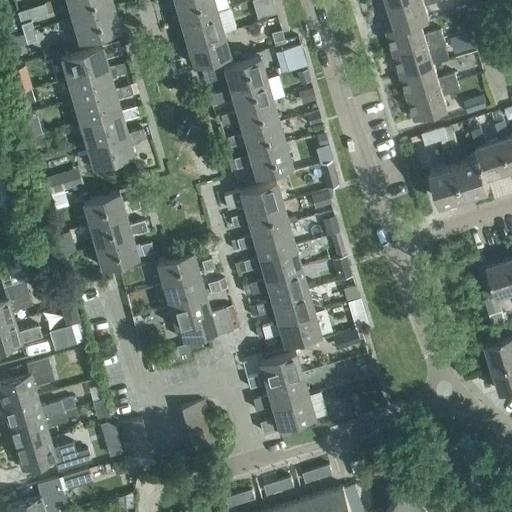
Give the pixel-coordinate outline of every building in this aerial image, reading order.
[(65,0),(71,19),(113,7),(110,0),(65,0)] [(172,0),(179,21),(217,10),(224,8),(222,0),(172,0)] [(273,4),(271,0),(252,0),(251,0),(256,19),(276,13),(273,4)] [(419,21),(420,22),(429,20),(424,6),(441,0),(411,0),(388,7),(395,28),(419,21)] [(18,19),(33,14),(30,6),(15,11),(18,19)] [(113,7),(71,19),(78,42),(119,30),(113,7)] [(185,43),(223,32),(217,10),(179,21),(185,43)] [(22,34),(32,31),(29,21),(19,24),(22,34)] [(424,34),(420,22),(419,21),(395,28),(386,30),(393,53),(443,38),(440,29),(424,34)] [(273,42),(283,39),(280,30),(270,32),(273,42)] [(473,46),(468,30),(447,38),(452,53),(473,46)] [(32,31),(22,34),(25,44),(35,41),(32,31)] [(223,32),(185,43),(192,66),(229,55),(223,32)] [(400,75),(433,65),(429,52),(446,46),(443,38),(393,53),(400,75)] [(59,56),(66,78),(107,66),(105,58),(120,53),(116,39),(59,56)] [(278,47),(282,68),(308,63),(303,42),(278,47)] [(229,88),(264,78),(258,56),(222,66),(229,88)] [(116,74),(126,71),(124,61),(114,64),(116,74)] [(6,68),(12,92),(28,87),(22,64),(6,68)] [(407,97),(457,81),(454,72),(437,78),(433,65),(400,75),(407,97)] [(72,100),(113,88),(107,66),(66,78),(72,100)] [(211,80),(221,77),(219,68),(209,71),(211,80)] [(306,68),(296,71),(299,83),(310,80),(306,68)] [(235,110),(271,100),(264,78),(229,88),(235,110)] [(457,81),(407,97),(414,119),(447,109),(443,95),(460,90),(457,81)] [(122,96),(132,94),(130,83),(119,86),(122,96)] [(313,99),(309,86),(295,90),(299,103),(313,99)] [(78,122),(120,110),(113,88),(72,100),(78,122)] [(34,101),(30,89),(16,93),(19,105),(34,101)] [(217,102),(228,100),(225,90),(215,93),(217,102)] [(462,100),(467,114),(487,108),(483,94),(462,100)] [(241,132),(277,122),(271,100),(235,110),(241,132)] [(129,118),(139,115),(136,105),(126,107),(129,118)] [(85,144),(126,132),(120,110),(78,122),(85,144)] [(224,124),(234,121),(231,111),(221,114),(224,124)] [(511,134),(509,136),(504,120),(494,123),(499,139),(500,139),(510,170),(511,168),(511,134)] [(248,154),(283,144),(277,122),(241,132),(248,154)] [(135,139),(145,137),(142,127),(132,130),(135,139)] [(500,139),(499,139),(485,143),(480,127),(470,130),(478,155),(486,177),(510,170),(500,139)] [(126,132),(85,144),(91,166),(133,154),(126,132)] [(46,147),(42,133),(28,137),(32,151),(46,147)] [(325,133),(316,135),(319,147),(328,144),(325,133)] [(229,146),(241,143),(238,134),(227,136),(229,146)] [(478,155),(463,159),(458,143),(449,146),(441,149),(446,165),(430,170),(440,201),(445,199),(450,213),(455,211),(450,197),(464,193),(489,185),(486,177),(478,155)] [(283,144),(248,154),(254,176),(290,166),(283,144)] [(237,167),(247,165),(244,155),(234,157),(237,167)] [(331,161),(320,164),(324,178),(335,174),(331,161)] [(77,167),(40,177),(49,209),(68,204),(64,189),(82,184),(77,167)] [(238,190),(222,195),(226,208),(242,204),(244,212),(281,202),(274,179),(238,190)] [(88,223),(124,212),(118,190),(81,201),(88,223)] [(332,203),(328,190),(315,194),(318,206),(332,203)] [(131,210),(141,208),(139,198),(129,200),(131,210)] [(281,202),(244,212),(251,234),(287,224),(281,202)] [(94,245),(131,234),(124,212),(88,223),(94,245)] [(233,226),(244,224),(241,214),(230,217),(233,226)] [(334,214),(323,217),(326,233),(337,230),(334,214)] [(138,232),(147,229),(144,220),(135,222),(138,232)] [(251,234),(237,238),(240,248),(254,244),(257,256),(294,245),(287,224),(251,234)] [(336,255),(345,253),(339,232),(330,234),(336,255)] [(131,234),(94,245),(101,267),(137,256),(131,234)] [(143,254),(154,251),(151,242),(141,244),(143,254)] [(257,256),(244,260),(246,270),(260,266),(263,278),(300,267),(294,245),(257,256)] [(161,283),(198,272),(192,250),(155,260),(161,283)] [(351,276),(345,255),(335,257),(340,279),(351,276)] [(488,299),(511,291),(511,261),(511,257),(478,268),(488,299)] [(204,270),(215,267),(212,258),(202,260),(204,270)] [(0,324),(13,320),(10,310),(31,303),(25,282),(30,280),(26,266),(0,273),(0,277),(6,299),(0,301),(0,324)] [(264,278),(250,282),(252,292),(266,287),(270,300),(306,289),(300,267),(263,278),(264,278)] [(168,305),(205,294),(198,272),(161,283),(168,305)] [(211,291),(221,289),(218,279),(208,282),(211,291)] [(354,284),(342,288),(346,300),(358,297),(354,284)] [(266,301),(254,305),(257,315),(265,312),(269,311),(270,315),(273,317),(275,317),(276,322),(313,311),(306,289),(270,300),(266,301)] [(168,305),(174,327),(179,325),(183,338),(215,329),(216,334),(231,330),(225,306),(210,311),(205,294),(168,305)] [(351,300),(347,301),(350,314),(363,311),(360,298),(351,300)] [(272,323),(261,326),(264,337),(279,332),(283,344),(319,334),(330,331),(323,308),(313,311),(276,322),(272,323)] [(13,320),(0,324),(0,347),(41,335),(38,325),(17,331),(13,320)] [(78,321),(71,323),(48,330),(50,336),(53,348),(74,342),(83,339),(78,321)] [(358,343),(354,328),(330,335),(334,350),(358,343)] [(492,368),(511,361),(511,334),(484,343),(492,368)] [(192,358),(187,342),(161,349),(166,365),(192,358)] [(264,383),(301,372),(295,350),(258,361),(264,383)] [(0,398),(2,405),(35,396),(31,384),(53,377),(46,356),(25,363),(28,374),(0,382),(0,398)] [(511,361),(492,368),(500,392),(511,388),(511,361)] [(252,398),(255,410),(270,405),(308,394),(301,372),(264,383),(267,393),(252,398)] [(250,387),(260,385),(258,375),(247,378),(250,387)] [(308,394),(270,405),(277,427),(278,427),(281,437),(302,431),(299,421),(314,417),(308,394)] [(8,426),(74,405),(71,395),(38,405),(35,396),(2,405),(8,426)] [(183,417),(206,410),(203,399),(179,406),(183,417)] [(14,447),(48,437),(44,425),(78,416),(74,405),(8,426),(14,447)] [(186,428),(209,421),(206,410),(183,417),(186,428)] [(121,434),(144,428),(141,417),(118,423),(121,434)] [(263,431),(273,428),(271,419),(259,421),(263,431)] [(189,439),(212,432),(209,421),(186,428),(189,439)] [(124,445),(147,439),(144,428),(121,434),(124,445)] [(212,432),(189,439),(192,450),(215,443),(212,432)] [(48,437),(14,447),(21,468),(54,459),(57,470),(91,460),(87,448),(75,452),(71,440),(50,446),(48,437)] [(127,456),(150,450),(147,439),(124,445),(127,456)] [(150,450),(127,456),(130,467),(153,461),(150,450)] [(318,469),(321,478),(334,474),(332,464),(318,469)] [(65,488),(91,481),(87,467),(61,475),(65,488)] [(307,482),(321,478),(318,469),(304,473),(307,482)] [(279,480),(282,489),(295,485),(292,476),(279,480)] [(433,492),(440,485),(429,476),(423,483),(433,492)] [(8,511),(62,511),(67,510),(57,477),(36,483),(40,496),(7,505),(8,511)] [(268,494),(282,489),(279,480),(265,484),(268,494)] [(323,491),(329,511),(362,511),(357,493),(346,496),(343,485),(323,491)] [(440,485),(433,492),(444,502),(450,495),(440,485)] [(240,493),(243,502),(256,498),(254,488),(240,493)] [(412,511),(421,503),(406,489),(385,511),(412,511)] [(308,511),(329,511),(323,491),(304,498),(308,511)] [(229,506),(243,502),(240,493),(226,497),(229,506)] [(287,511),(308,511),(304,498),(285,504),(287,511)] [(430,511),(421,503),(412,511),(430,511)] [(455,511),(469,511),(460,503),(453,510),(455,511)]
